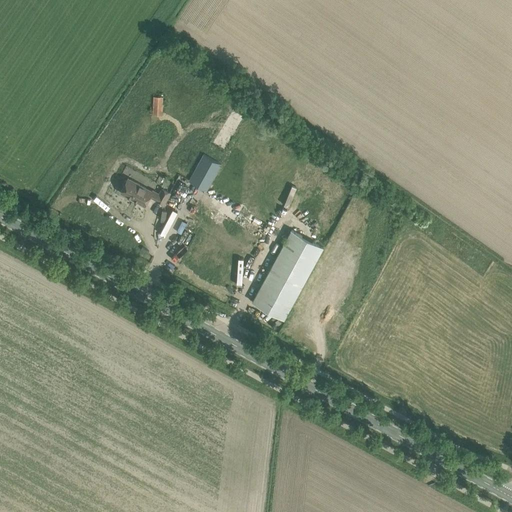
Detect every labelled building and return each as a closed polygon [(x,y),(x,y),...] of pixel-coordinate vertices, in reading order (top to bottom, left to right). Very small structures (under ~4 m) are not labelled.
[(153,109),(163,109),(163,96),(154,96),(153,109)] [(212,143),(225,151),(246,116),(233,109),(212,143)] [(191,180),(208,190),(222,163),(205,154),(191,180)] [(308,159),(294,181),(309,191),(315,182),(320,185),(328,173),(308,159)] [(344,177),(338,190),(348,195),(354,182),(344,177)] [(121,192),(145,205),(150,196),(157,199),(156,199),(164,204),(170,192),(163,188),(160,193),(154,190),(153,191),(128,178),(121,192)] [(186,209),(196,185),(191,183),(181,207),(186,209)] [(253,301),(285,318),(324,246),(292,229),(253,301)] [(256,259),(258,250),(248,248),(247,257),(256,259)] [(218,258),(216,265),(239,273),(242,266),(218,258)] [(223,271),(217,285),(235,293),(241,279),(223,271)] [(293,316),(291,320),(314,330),(316,326),(293,316)]
